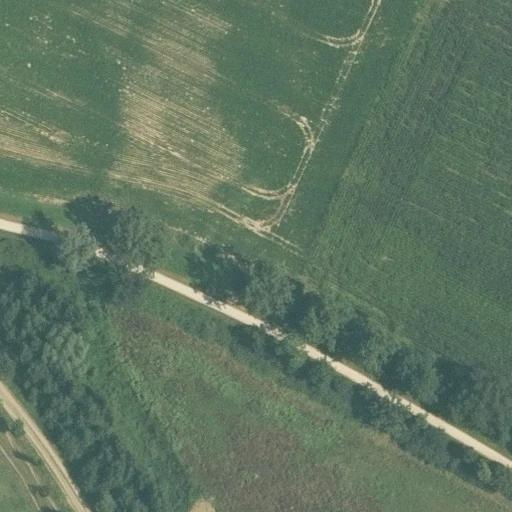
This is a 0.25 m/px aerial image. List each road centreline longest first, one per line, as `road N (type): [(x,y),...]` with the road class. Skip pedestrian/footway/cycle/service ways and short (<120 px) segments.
road 1 (track): [(511,469),(230,313),(74,243),(0,224)]
road 2 (track): [(0,387),(90,511)]
